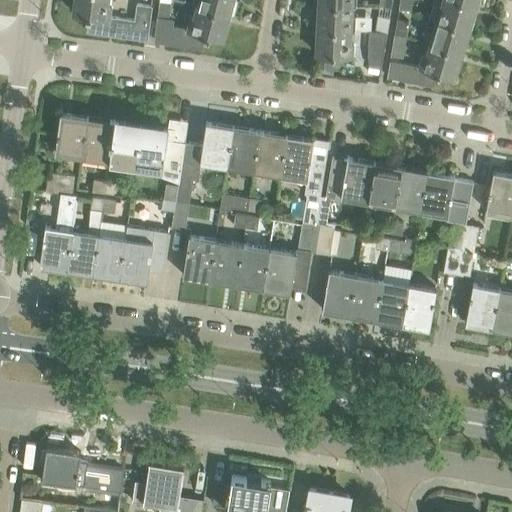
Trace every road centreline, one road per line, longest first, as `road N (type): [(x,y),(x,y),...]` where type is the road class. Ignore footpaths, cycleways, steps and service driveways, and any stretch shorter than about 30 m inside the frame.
road 1 (residential): [(511,388),(0,299)]
road 2 (tertiary): [(511,431),(0,347)]
road 3 (residential): [(10,392),(405,455)]
road 4 (residential): [(263,82),(52,54),(22,43)]
road 5 (residential): [(491,126),(263,82)]
road 6 (unclassified): [(0,216),(22,43)]
